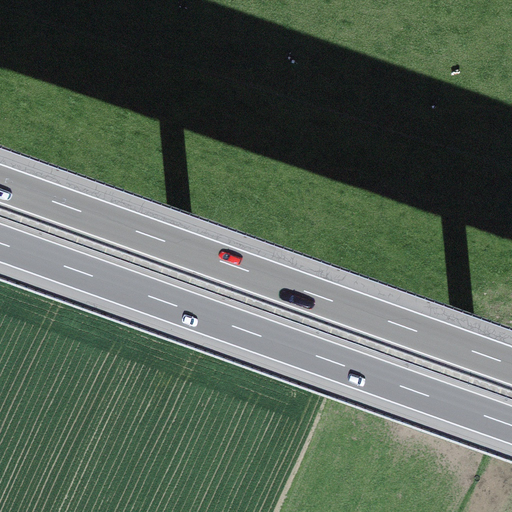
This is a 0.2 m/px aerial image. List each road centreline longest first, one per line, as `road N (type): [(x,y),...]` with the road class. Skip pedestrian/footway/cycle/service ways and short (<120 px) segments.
road 1 (motorway): [(0,243),(511,425)]
road 2 (motorway): [(511,364),(0,182)]
road 3 (track): [(511,452),(0,273)]
